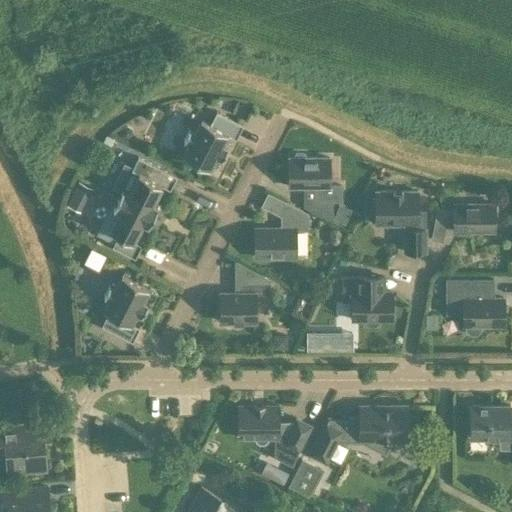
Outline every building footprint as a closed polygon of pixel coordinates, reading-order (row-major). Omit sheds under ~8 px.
[(209,123),(201,119),(194,131),(189,128),(183,139),(189,142),(182,155),(209,169),(216,156),(221,158),(227,148),(222,145),(227,134),(235,138),(242,125),(216,111),(209,123)] [(108,137),(105,144),(112,147),(115,141),(108,137)] [(294,157),(289,157),(289,186),(315,186),(315,200),(341,200),(341,185),(329,185),(329,157),(305,157),(305,155),(303,153),(295,153),(294,155),(294,157)] [(117,197),(152,215),(157,206),(151,203),(161,184),(169,189),(176,176),(138,156),(133,167),(124,163),(112,187),(120,191),(117,197)] [(92,188),(78,181),(66,205),(80,211),(92,188)] [(375,217),(375,224),(404,224),(404,251),(425,251),(425,210),(417,210),(417,190),(401,190),(401,192),(393,192),(393,190),(375,190),(375,197),(372,197),(372,217),(375,217)] [(148,224),(152,215),(117,197),(113,206),(119,209),(109,229),(118,234),(112,245),(134,257),(141,244),(132,240),(142,221),(148,224)] [(255,227),(255,256),(295,256),(295,229),(307,229),(307,213),(285,202),(278,214),(281,215),(281,227),(255,227)] [(454,203),(453,231),(494,231),(494,203),(454,203)] [(332,219),(344,225),(351,212),(338,206),(332,219)] [(436,207),(434,219),(442,220),(444,209),(436,207)] [(331,244),(337,244),(339,241),(339,231),(337,228),(331,228),(329,231),(329,241),(331,244)] [(92,247),(85,259),(98,266),(105,253),(92,247)] [(107,312),(101,325),(132,341),(139,327),(130,323),(136,312),(141,315),(147,304),(142,301),(148,288),(121,274),(114,287),(109,284),(103,295),(109,298),(103,310),(107,312)] [(351,301),(351,319),(365,319),(365,322),(368,325),(371,326),(375,324),(377,322),(378,319),(391,319),(391,291),(385,291),(386,277),(342,276),(342,301),(351,301)] [(446,279),(446,313),(463,313),(463,325),(465,325),(465,330),(469,334),(476,334),(480,330),(480,325),(503,325),(503,311),(506,309),(506,302),(503,300),(503,297),(490,297),(490,292),(493,292),(493,279),(446,279)] [(243,292),(220,292),(220,321),(231,321),(233,324),(241,324),(244,321),(255,321),(255,292),(267,292),(267,280),(243,280),(243,292)] [(320,350),(320,331),(306,331),(306,350),(320,350)] [(286,336),(273,336),(273,349),(286,349),(286,336)] [(268,437),(275,437),(275,457),(290,465),(310,425),(296,418),(294,421),(279,421),(279,405),(264,405),(264,404),(253,404),(253,405),(238,405),(238,437),(254,437),(256,440),(259,443),(263,443),(266,440),(268,437)] [(350,437),(350,436),(359,436),(359,440),(365,440),(367,442),(368,443),(370,445),(371,445),(374,447),(377,448),(379,448),(382,447),(384,447),(386,446),(388,445),(390,443),(391,442),(392,440),(406,440),(406,405),(359,405),(359,416),(347,416),(341,429),(325,421),(308,453),(325,462),(338,436),(339,438),(339,439),(340,440),(341,441),(343,441),(344,441),(345,441),(347,441),(348,440),(349,439),(350,438),(350,437)] [(470,405),(470,437),(500,437),(500,447),(511,447),(511,435),(510,436),(510,405),(470,405)] [(0,455),(6,455),(7,471),(45,468),(42,435),(13,438),(12,426),(0,426),(0,455)] [(301,458),(287,485),(309,497),(323,469),(301,458)] [(235,511),(239,506),(200,485),(187,507),(196,511),(235,511)] [(48,511),(47,497),(35,498),(34,487),(2,489),(3,511),(48,511)]
